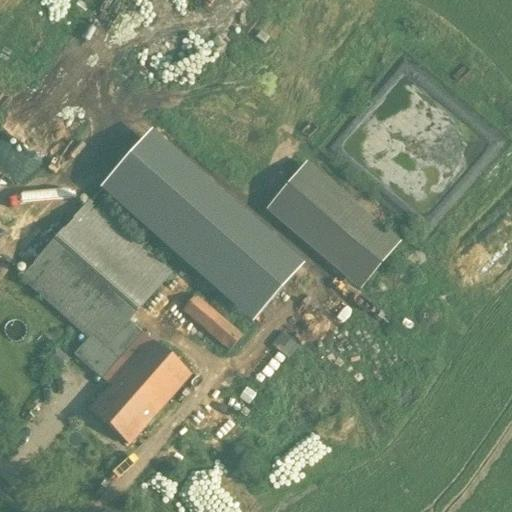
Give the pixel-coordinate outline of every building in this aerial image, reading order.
[(205,0),(221,17),(239,0),(205,0)] [(103,190),(193,269),(253,322),(294,274),(144,141),(103,190)] [(263,208),(354,287),(393,242),(301,163),(263,208)] [(87,341),(101,354),(103,355),(130,324),(173,276),(89,202),(20,282),(87,341)] [(228,354),(241,339),(193,299),(181,314),(228,354)] [(130,324),(103,355),(101,354),(87,341),(73,357),(109,389),(89,412),(129,447),(190,377),(130,324)] [(292,359),(302,347),(285,332),(275,344),(292,359)] [(206,460),(183,487),(202,503),(225,476),(206,460)]
